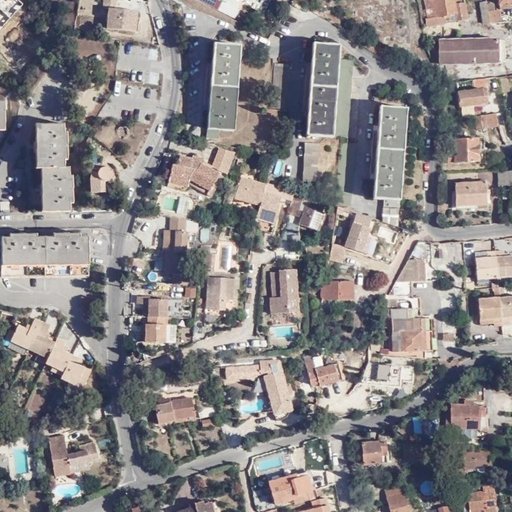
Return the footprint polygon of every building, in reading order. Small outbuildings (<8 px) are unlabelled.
[(116,0),(102,0),(103,7),(109,7),(108,27),(137,28),(138,8),(117,7),(116,0)] [(246,0),(245,3),(264,11),(269,0),(246,0)] [(424,18),(425,26),(445,23),(444,15),(456,13),(458,21),(468,19),(464,0),(424,0),(426,9),(422,10),(423,15),(427,15),(427,18),(424,18)] [(487,13),(485,1),(478,2),(483,26),(489,25),(487,13)] [(511,9),(511,3),(497,6),(499,11),(511,9)] [(224,6),(222,5),(220,8),(235,16),(238,10),(225,4),(224,6)] [(487,13),(489,25),(500,23),(498,11),(487,13)] [(442,43),(445,68),(503,62),(511,60),(509,38),(500,37),(442,43)] [(241,44),(214,41),(204,136),(216,138),(218,128),(231,130),(241,44)] [(339,46),(312,44),(303,136),(331,138),(331,134),(347,135),(353,66),(337,65),(339,46)] [(23,58),(13,70),(22,77),(36,60),(27,53),(23,58)] [(9,67),(13,70),(23,58),(18,55),(9,67)] [(288,66),(275,65),(270,110),(283,110),(288,66)] [(462,105),(473,104),(489,102),(488,87),(459,90),(461,105),(462,105)] [(407,110),(380,106),(371,199),(381,200),(379,220),(395,222),(407,110)] [(492,112),(475,115),(477,128),(494,126),(492,112)] [(66,166),(65,125),(40,125),(41,142),(36,142),(37,149),(40,149),(41,167),(46,167),(46,185),(41,185),(41,192),(46,192),(46,211),(70,210),(70,166),(66,166)] [(447,151),(447,162),(485,160),(484,136),(453,138),(453,151),(447,151)] [(316,143),(303,141),(299,181),(312,182),(316,143)] [(355,143),(338,141),(332,204),(348,205),(355,143)] [(218,147),(211,166),(225,173),(232,153),(218,147)] [(189,162),(190,158),(178,155),(175,164),(171,163),(166,181),(185,186),(187,179),(208,190),(217,174),(210,170),(199,163),(198,164),(189,162)] [(191,155),(190,158),(189,162),(198,164),(199,163),(210,170),(211,166),(202,161),(202,158),(191,155)] [(93,171),(92,177),(100,177),(100,179),(102,180),(104,181),(105,181),(107,181),(109,181),(110,180),(112,178),(112,176),(113,175),(113,173),(112,171),(111,170),(109,168),(107,167),(106,167),(104,168),(102,169),(100,170),(99,171),(93,171)] [(511,168),(499,169),(500,184),(511,183),(511,168)] [(291,192),(282,189),(278,198),(268,195),(261,193),(263,185),(238,178),(232,199),(257,206),(253,220),(257,231),(269,234),(278,201),(288,204),(291,192)] [(487,180),(456,182),(457,205),(488,203),(487,180)] [(269,191),(268,195),(278,198),(282,189),(279,188),(269,191)] [(301,195),(291,192),(288,204),(287,207),(297,210),(298,204),(301,195)] [(185,198),(181,215),(191,217),(195,200),(185,198)] [(9,201),(1,201),(1,209),(9,209),(9,201)] [(320,212),(303,206),(301,211),(296,225),(314,231),(320,212)] [(367,228),(371,218),(355,213),(343,246),(361,252),(366,237),(369,229),(367,228)] [(167,225),(182,227),(183,218),(168,216),(167,225)] [(170,273),(169,283),(185,284),(187,253),(183,253),(184,232),(182,232),(167,230),(162,229),(160,251),(163,251),(161,273),(170,273)] [(0,275),(86,274),(85,235),(67,235),(68,233),(61,233),(61,236),(24,236),(24,234),(17,234),(17,236),(0,236),(0,275)] [(366,237),(361,252),(365,254),(370,238),(366,237)] [(217,240),(215,270),(235,272),(237,241),(217,240)] [(483,240),(482,247),(494,249),(495,241),(483,240)] [(206,245),(198,245),(198,253),(197,267),(208,269),(209,254),(209,251),(207,251),(207,246),(206,245)] [(423,249),(415,250),(415,258),(424,257),(423,249)] [(498,249),(491,250),(493,277),(511,274),(511,268),(511,254),(499,255),(498,249)] [(472,278),(493,277),(491,250),(482,251),(483,257),(470,258),(472,278)] [(405,356),(422,356),(422,351),(432,351),(431,316),(421,316),(420,295),(412,295),(412,278),(425,278),(425,261),(408,262),(390,292),(391,333),(390,355),(405,356)] [(296,312),(292,270),(277,271),(277,272),(268,273),(270,298),(272,298),(272,302),(268,302),(269,324),(291,323),(291,317),(296,317),(296,312)] [(231,280),(207,278),(204,309),(221,310),(222,298),(230,299),(231,280)] [(352,281),(320,282),(320,300),(352,299),(352,281)] [(511,294),(498,296),(495,296),(497,324),(505,323),(505,319),(505,315),(511,314),(511,294)] [(81,295),(82,312),(90,312),(90,295),(81,295)] [(143,325),(143,331),(142,341),(162,342),(163,325),(163,317),(164,316),(165,299),(147,298),(147,295),(135,295),(135,303),(142,303),(147,303),(147,309),(145,323),(144,323),(143,325)] [(497,324),(495,296),(490,297),(473,298),(475,318),(487,317),(487,320),(487,324),(497,324)] [(29,349),(42,322),(33,318),(28,330),(17,325),(14,332),(10,340),(29,349)] [(49,325),(42,322),(29,349),(47,359),(55,342),(44,337),(49,325)] [(163,325),(162,342),(172,343),(173,325),(163,325)] [(5,338),(10,340),(14,332),(10,330),(5,338)] [(64,342),(57,338),(55,342),(47,359),(45,363),(53,367),(63,372),(71,355),(61,350),(64,342)] [(78,358),(71,355),(63,372),(61,376),(60,378),(68,382),(82,388),(91,369),(85,366),(77,362),(78,358)] [(453,358),(447,361),(449,365),(459,361),(456,355),(453,357),(453,358)] [(306,360),(298,362),(304,386),(310,384),(311,386),(335,381),(331,366),(337,364),(335,357),(321,360),(323,367),(309,370),(306,360)] [(445,357),(436,357),(442,367),(442,368),(449,365),(447,361),(445,357)] [(288,411),(292,410),(288,393),(286,385),(279,360),(260,361),(260,364),(225,367),(226,380),(245,378),(264,373),(276,421),(280,420),(284,418),(286,415),(287,413),(288,411)] [(413,387),(413,367),(363,366),(363,387),(413,387)] [(61,376),(63,372),(53,367),(50,371),(61,376)] [(80,391),(82,388),(68,382),(67,385),(80,391)] [(170,401),(174,418),(194,414),(191,396),(170,400),(170,401)] [(170,421),(167,401),(154,404),(158,423),(170,421)] [(479,415),(484,415),(484,405),(450,405),(450,418),(445,418),(445,429),(479,430),(479,415)] [(479,415),(479,430),(479,432),(486,432),(486,429),(487,429),(487,415),(484,415),(479,415)] [(67,455),(64,435),(48,438),(55,476),(71,473),(70,465),(87,460),(99,457),(96,446),(67,455)] [(362,441),(363,462),(382,461),(381,451),(385,451),(385,440),(362,441)] [(457,465),(458,477),(465,476),(464,469),(489,466),(488,450),(476,451),(476,454),(462,455),(463,464),(457,465)] [(70,465),(71,473),(88,469),(87,460),(70,465)] [(316,489),(310,470),(296,475),(297,478),(307,475),(312,490),(316,489)] [(270,483),(277,505),(293,500),(294,504),(314,498),(312,490),(307,475),(297,478),(296,475),(270,483)] [(468,492),(467,485),(461,486),(462,490),(465,490),(466,498),(469,498),(469,503),(466,503),(467,511),(496,511),(493,484),(483,485),(484,490),(468,492)] [(384,490),(390,511),(409,511),(403,485),(384,490)] [(329,511),(326,498),(312,501),(314,508),(295,511),(329,511)] [(181,511),(213,511),(211,503),(203,506),(202,502),(189,506),(190,509),(181,511)]
